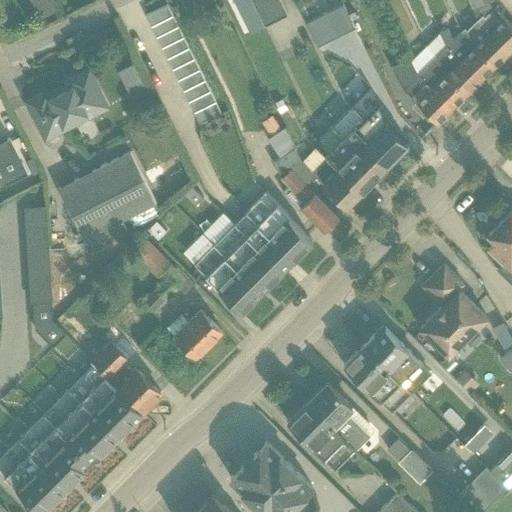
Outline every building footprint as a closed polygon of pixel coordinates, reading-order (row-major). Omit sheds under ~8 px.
[(55,0),(59,17),(75,14),(72,0),(55,0)] [(303,0),(276,0),(297,53),(313,47),(302,20),(310,17),(303,0)] [(376,0),(368,0),(330,18),(353,67),(391,49),(379,25),(387,22),(376,0)] [(168,12),(217,124),(243,113),(193,1),(168,12)] [(507,53),(511,48),(511,26),(490,4),(474,20),(507,53)] [(493,68),(507,53),(474,20),(459,35),(493,68)] [(493,68),(459,35),(446,48),(479,81),(493,68)] [(466,94),(479,81),(446,48),(433,61),(466,94)] [(466,94),(433,61),(418,76),(451,109),(466,94)] [(47,138),(106,108),(83,63),(24,94),(47,138)] [(437,123),(451,109),(418,76),(404,90),(437,123)] [(283,118),(289,131),(301,126),(295,113),(283,118)] [(385,165),(406,144),(377,114),(356,134),(385,165)] [(314,120),(289,136),(300,152),(325,136),(314,120)] [(385,165),(356,134),(329,160),(358,190),(385,165)] [(0,185),(29,171),(11,136),(0,141),(0,185)] [(130,151),(57,186),(82,237),(155,202),(130,151)] [(342,206),(358,190),(329,160),(313,175),(342,206)] [(186,211),(222,185),(216,176),(180,202),(186,211)] [(322,229),(337,215),(307,186),(293,200),(322,229)] [(274,277),(310,241),(261,192),(225,228),(274,277)] [(511,209),(509,207),(497,218),(511,233),(511,209)] [(168,231),(183,240),(191,226),(176,218),(168,231)] [(485,246),(509,271),(511,267),(511,233),(497,218),(483,233),(491,241),(485,246)] [(274,277),(225,228),(191,262),(240,310),(274,277)] [(0,302),(0,317),(23,316),(21,245),(0,245),(0,302)] [(446,356),(485,315),(455,287),(461,280),(440,260),(418,283),(438,301),(414,326),(446,356)] [(192,358),(221,330),(199,307),(170,335),(192,358)] [(378,322),(358,343),(408,389),(428,368),(378,322)] [(85,348),(82,351),(140,410),(159,391),(132,365),(143,357),(112,325),(103,335),(100,333),(85,348)] [(340,363),(390,409),(408,389),(358,343),(340,363)] [(93,362),(0,455),(0,471),(40,511),(83,468),(80,465),(83,462),(96,449),(99,452),(140,410),(93,362)] [(476,380),(485,385),(494,372),(485,366),(476,380)] [(324,379),(303,401),(352,447),(373,425),(324,379)] [(283,422),(333,468),(352,447),(303,401),(283,422)] [(474,407),(464,412),(475,431),(485,426),(474,407)] [(502,451),(511,440),(511,421),(508,418),(489,439),(502,451)] [(407,447),(442,481),(457,466),(421,432),(407,447)] [(511,463),(474,437),(457,463),(487,483),(479,495),(504,511),(511,499),(511,450),(510,453),(511,453),(511,463)] [(265,511),(285,511),(311,486),(266,441),(230,477),(265,511)] [(230,511),(211,492),(189,511),(230,511)]
